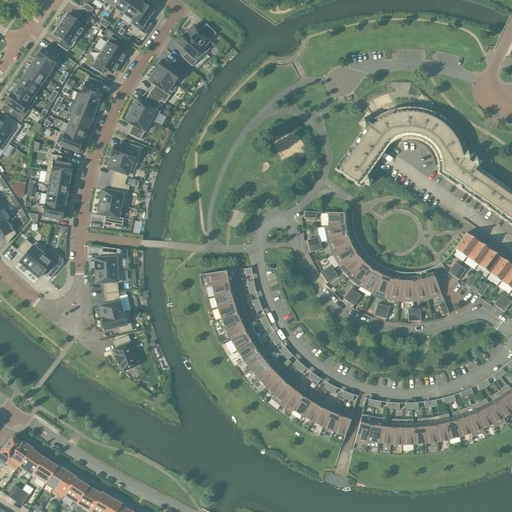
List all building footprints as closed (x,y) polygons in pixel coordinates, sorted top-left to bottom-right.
[(133,0),(120,0),(114,8),(123,14),(133,0)] [(143,5),(136,0),(133,0),(123,14),(132,20),(129,24),(143,5)] [(153,11),(143,5),(129,24),(139,31),(146,21),(153,11)] [(74,20),(66,15),(64,18),(62,18),(58,24),(78,37),(84,27),(74,20)] [(78,15),(74,20),(84,27),(88,22),(78,15)] [(149,22),(146,21),(139,31),(144,35),(148,29),(151,24),(149,22)] [(78,37),(58,24),(54,29),(55,30),(53,34),(61,40),(71,47),(78,37)] [(216,34),(206,24),(202,29),(207,34),(204,36),(209,41),(216,34)] [(207,34),(202,29),(199,31),(193,26),(185,35),(185,34),(184,34),(201,50),(209,41),(204,36),(207,34)] [(201,50),(184,34),(183,36),(182,35),(176,40),(178,42),(176,43),(186,53),(193,59),(193,58),(201,50)] [(111,37),(107,42),(118,49),(121,44),(111,37)] [(71,47),(61,40),(57,45),(67,52),(71,47)] [(118,49),(107,42),(101,52),(120,65),(124,59),(123,58),(126,54),(118,49)] [(58,60),(42,49),(36,58),(51,69),(58,60)] [(120,65),(101,52),(94,62),(105,69),(113,74),(115,70),(116,71),(120,65)] [(193,59),(186,53),(182,57),(192,67),(197,61),(195,60),(193,58),(193,59)] [(51,69),(36,58),(30,67),(45,78),(51,69)] [(161,63),(159,61),(154,68),(156,69),(155,70),(173,84),(180,75),(180,74),(173,69),(162,61),(161,63)] [(105,69),(94,62),(91,67),(101,74),(105,69)] [(188,72),(177,64),(176,65),(173,69),(180,74),(180,75),(184,77),(188,72)] [(45,78),(30,67),(23,76),(39,87),(45,78)] [(155,71),(148,81),(154,85),(153,88),(159,92),(161,89),(166,93),(173,84),(155,70),(155,71)] [(39,87),(23,76),(17,85),(37,99),(37,98),(33,96),(39,87)] [(103,91),(85,83),(80,94),(98,101),(103,91)] [(37,99),(17,85),(11,94),(31,108),(37,99)] [(159,92),(153,88),(148,94),(160,101),(164,104),(170,96),(166,93),(161,89),(159,92)] [(31,108),(11,94),(4,104),(20,115),(26,105),(30,108),(31,108)] [(98,101),(80,94),(76,104),(94,112),(98,101)] [(160,101),(148,94),(147,96),(145,100),(152,103),(150,107),(156,110),(160,101)] [(144,103),(136,100),(131,111),(154,123),(160,112),(156,110),(150,107),(152,103),(145,100),(144,103)] [(94,112),(76,104),(72,114),(90,122),(94,112)] [(438,173),(447,180),(511,225),(511,191),(477,167),(481,161),(476,158),(467,151),(466,152),(463,144),(464,144),(459,136),(458,135),(459,134),(453,127),(452,126),(445,120),(439,116),(431,112),(430,111),(421,109),(419,109),(419,108),(410,108),(403,108),(394,109),(393,110),(384,113),(383,114),(383,113),(375,118),(369,123),(368,123),(362,119),(359,124),(364,128),(335,169),(360,187),(363,182),(365,184),(368,186),(372,181),(366,177),(374,166),(379,160),(386,149),(388,146),(390,145),(392,143),(394,142),(396,140),(399,139),(401,139),(403,138),(405,138),(408,138),(410,138),(412,138),(414,138),(416,138),(417,139),(419,139),(421,140),(424,142),(426,143),(427,144),(429,145),(430,147),(432,149),(433,150),(434,152),(435,154),(436,156),(437,159),(438,162),(438,166),(438,170),(438,173)] [(154,123),(131,111),(125,122),(132,126),(131,129),(137,132),(138,129),(144,132),(150,121),(154,123)] [(90,122),(72,114),(68,124),(86,132),(90,122)] [(0,123),(0,138),(8,144),(21,126),(6,116),(0,124),(0,123)] [(37,134),(41,126),(35,122),(30,129),(37,134)] [(86,132),(68,124),(64,134),(82,142),(86,132)] [(144,132),(138,129),(137,132),(131,129),(128,134),(132,137),(140,140),(144,132)] [(64,134),(60,132),(55,143),(77,153),(82,142),(64,134)] [(0,138),(0,156),(8,144),(0,138)] [(142,148),(129,144),(127,150),(136,153),(135,154),(140,155),(142,148)] [(113,148),(112,147),(109,154),(111,155),(110,157),(136,166),(140,155),(135,154),(136,153),(127,150),(114,146),(113,148)] [(70,177),(72,165),(60,163),(62,157),(49,154),(46,172),(70,177)] [(113,175),(120,177),(121,174),(127,176),(132,177),(136,166),(110,157),(111,157),(107,169),(114,171),(113,175)] [(70,177),(46,172),(44,183),(68,187),(70,177)] [(127,176),(121,174),(120,177),(113,175),(111,181),(124,185),(127,176)] [(117,189),(116,193),(127,195),(129,186),(124,185),(111,181),(110,188),(117,189)] [(47,194),(66,198),(68,187),(44,183),(49,184),(47,194)] [(15,195),(24,196),(25,184),(16,184),(15,195)] [(125,207),(127,195),(116,193),(117,189),(110,188),(109,192),(101,190),(99,202),(125,207)] [(47,194),(45,205),(64,208),(66,198),(47,194)] [(111,220),(112,217),(118,218),(120,207),(125,208),(125,207),(99,202),(97,215),(105,216),(104,219),(111,220)] [(64,208),(45,205),(43,217),(61,220),(64,208)] [(328,226),(353,224),(353,222),(353,218),(352,218),(352,219),(348,219),(348,214),(351,214),(351,215),(351,214),(328,213),(328,226)] [(111,220),(104,219),(103,226),(121,229),(123,219),(118,218),(112,217),(111,220)] [(0,224),(0,237),(3,236),(13,230),(12,229),(11,230),(5,221),(0,224)] [(328,226),(324,227),(327,241),(350,234),(349,230),(353,229),(354,229),(353,226),(353,224),(328,226)] [(13,230),(3,236),(7,243),(15,234),(13,230)] [(466,257),(477,241),(466,233),(465,234),(455,249),(466,257)] [(332,254),(358,242),(357,240),(356,237),(355,237),(356,237),(352,239),(350,234),(327,241),(332,254)] [(308,247),(320,243),(319,237),(306,241),(308,247)] [(25,240),(17,250),(21,254),(26,249),(29,251),(33,246),(25,240)] [(478,265),(489,250),(477,241),(466,257),(478,265)] [(45,250),(36,242),(33,246),(29,251),(26,249),(21,254),(24,256),(19,263),(28,271),(45,250)] [(340,267),(343,265),(359,253),(357,248),(360,246),(360,247),(361,247),(360,245),(358,242),(332,254),(340,267)] [(322,249),(320,243),(308,247),(310,253),(322,249)] [(94,259),(95,271),(121,270),(120,250),(101,247),(102,258),(94,259)] [(51,269),(48,267),(52,262),(59,268),(62,264),(62,259),(57,254),(54,258),(45,250),(28,271),(38,279),(43,272),(46,275),(51,269)] [(489,273),(500,258),(489,250),(478,265),(489,273)] [(352,275),(369,257),(368,255),(365,253),(365,254),(362,256),(359,253),(343,265),(352,275)] [(362,283),(374,267),(370,264),(372,261),(373,261),(373,260),(372,259),(369,257),(352,275),(362,283)] [(511,265),(500,258),(489,273),(501,282),(511,266),(511,265)] [(59,268),(52,262),(48,267),(51,269),(46,275),(51,278),(59,268)] [(460,266),(455,262),(448,273),(453,276),(460,266)] [(374,290),(384,268),(381,266),(380,265),(379,265),(380,266),(378,269),(374,267),(362,283),(359,286),(372,294),(374,290)] [(324,278),(334,271),(330,266),(320,273),(324,278)] [(460,266),(453,276),(458,280),(466,270),(460,266)] [(511,266),(501,282),(511,289),(511,266)] [(386,295),(392,276),(387,274),(389,270),(390,270),(388,269),(384,268),(374,290),(386,295)] [(122,282),(121,270),(95,271),(95,284),(104,283),(104,294),(118,292),(117,282),(122,282)] [(208,286),(236,281),(235,270),(206,274),(206,275),(208,286)] [(421,272),(428,300),(442,295),(432,273),(427,275),(426,271),(427,271),(426,270),(424,271),(421,272)] [(338,276),(334,271),(324,278),(327,283),(338,276)] [(399,301),(402,273),(400,272),(397,272),(397,273),(397,277),(392,276),(386,295),(385,299),(399,301)] [(428,300),(421,272),(419,272),(416,273),(417,277),(412,278),(413,301),(428,300)] [(413,301),(412,278),(407,278),(407,274),(408,274),(408,273),(406,273),(402,273),(399,301),(413,301)] [(465,284),(470,288),(477,278),(472,274),(465,284)] [(214,297),(238,291),(236,281),(208,286),(208,287),(212,286),(214,297)] [(481,296),(489,286),(483,282),(476,292),(481,296)] [(348,303),(356,292),(351,289),(343,299),(348,303)] [(238,291),(214,297),(217,308),(241,301),(238,291)] [(104,294),(107,305),(99,307),(101,318),(101,319),(128,313),(128,312),(123,313),(118,292),(104,294)] [(361,296),(356,292),(348,303),(354,306),(361,296)] [(506,298),(501,295),(494,305),(499,309),(506,298)] [(254,307),(260,304),(258,298),(258,299),(252,301),(254,307)] [(506,298),(499,309),(504,312),(511,302),(506,298)] [(241,301),(217,308),(221,319),(245,310),(241,301)] [(444,302),(438,304),(443,316),(449,313),(444,302)] [(262,310),(260,304),(254,307),(256,312),(262,310)] [(383,305),(377,304),(374,316),(380,318),(383,305)] [(383,305),(380,318),(386,319),(389,307),(383,305)] [(245,310),(221,319),(226,330),(249,320),(245,310)] [(102,321),(100,321),(101,329),(103,328),(104,330),(117,327),(119,333),(132,330),(128,313),(101,319),(102,321)] [(262,324),(268,321),(265,315),(265,316),(259,318),(262,324)] [(249,320),(226,330),(231,341),(253,329),(251,324),(249,320)] [(271,326),(268,321),(262,324),(265,329),(270,326),(270,327),(271,326)] [(253,329),(231,341),(237,351),(258,338),(253,329)] [(272,340),(277,337),(274,331),(273,332),(274,332),(268,335),(272,340)] [(119,365),(119,366),(118,366),(120,372),(121,371),(122,372),(136,367),(127,345),(131,344),(128,336),(113,341),(116,349),(113,350),(116,356),(115,356),(119,365)] [(272,340),(276,345),(280,342),(281,342),(277,337),(272,340)] [(258,338),(237,351),(243,361),(264,346),(258,338)] [(264,346),(243,361),(250,370),(270,354),(264,346)] [(284,356),(289,351),(285,346),(284,347),(280,351),(284,356)] [(293,356),(289,351),(284,356),(288,360),(292,356),(293,356)] [(270,354),(250,370),(258,379),(276,362),(273,358),(270,354)] [(297,369),(302,364),(297,360),(293,365),(297,369)] [(276,362),(258,379),(266,387),(283,370),(276,362)] [(297,369),(302,373),(306,368),(302,364),(297,369)] [(502,368),(497,372),(501,377),(506,373),(502,369),(502,368)] [(271,398),(290,377),(283,370),(266,387),(274,395),(271,398)] [(312,381),(316,376),(311,372),(307,377),(312,381)] [(501,377),(497,372),(492,376),(496,381),(501,377)] [(321,379),(316,376),(312,381),(317,384),(321,379)] [(271,398),(280,406),(298,383),(290,377),(271,398)] [(482,382),(485,388),(490,385),(487,379),(482,382)] [(329,391),(332,385),(326,382),(326,383),(323,388),(329,391)] [(482,382),(476,385),(476,386),(477,385),(480,391),(485,388),(482,382)] [(298,383),(280,406),(290,413),(304,393),(306,389),(303,386),(298,383)] [(329,391),(334,394),(337,388),(332,385),(329,391)] [(499,391),(511,411),(511,391),(507,385),(499,391)] [(465,390),(468,397),(474,394),(471,388),(465,390)] [(346,399),(348,393),(343,390),(342,391),(343,391),(340,396),(346,399)] [(465,390),(460,393),(462,399),(468,397),(465,390)] [(493,401),(505,422),(503,418),(511,412),(511,411),(499,391),(494,394),(497,398),(493,401)] [(304,393),(290,413),(290,414),(293,410),(302,416),(315,395),(311,392),(308,396),(304,393)] [(354,395),(348,393),(346,399),(352,401),(354,395)] [(315,395),(302,416),(312,422),(324,400),(323,400),(321,404),(317,402),(320,398),(315,395)] [(481,402),(494,428),(505,422),(493,401),(488,403),(486,399),(481,402)] [(324,400),(312,422),(323,427),(333,404),(324,400)] [(472,406),(483,433),(484,432),(482,429),(492,424),(494,428),(481,402),(472,406)] [(333,404),(323,427),(334,432),(342,408),(333,404)] [(472,437),(483,433),(472,406),(467,408),(462,410),(472,437)] [(342,408),(334,432),(345,436),(353,412),(342,408)] [(472,437),(462,410),(457,411),(453,413),(454,418),(460,437),(470,433),(472,437)] [(367,445),(372,417),(362,414),(354,443),(355,443),(367,445)] [(443,415),(449,440),(460,437),(454,418),(449,419),(448,414),(443,415)] [(433,417),(437,442),(449,440),(443,415),(433,417)] [(372,417),(367,445),(368,442),(379,443),(382,418),(372,417)] [(423,419),(426,444),(437,442),(433,417),(423,419)] [(382,418),(379,443),(390,445),(392,419),(391,424),(387,424),(387,419),(382,418)] [(392,419),(390,445),(402,445),(402,420),(392,419)] [(413,425),(414,445),(426,444),(423,419),(418,419),(418,424),(413,425)] [(402,420),(402,445),(414,445),(413,425),(408,425),(408,420),(402,420)] [(0,451),(0,457),(6,463),(23,442),(22,442),(21,444),(12,437),(0,452),(0,451)] [(23,442),(6,463),(9,459),(19,466),(32,448),(23,442)] [(32,448),(19,466),(32,475),(43,458),(31,449),(32,448)] [(43,458),(32,475),(46,483),(57,465),(56,466),(43,458)] [(57,465),(46,483),(55,489),(52,492),(53,492),(66,471),(57,465)] [(66,471),(53,492),(62,499),(76,477),(66,471)] [(76,477),(62,499),(64,495),(77,504),(88,487),(82,483),(83,482),(77,478),(77,480),(75,479),(76,477)] [(27,484),(22,490),(10,480),(2,491),(22,505),(34,489),(27,484)] [(88,487),(77,504),(91,511),(90,511),(91,511),(102,493),(101,494),(88,487)] [(102,493),(91,511),(103,511),(111,499),(102,493)] [(111,499),(103,511),(116,511),(121,504),(111,499)]
